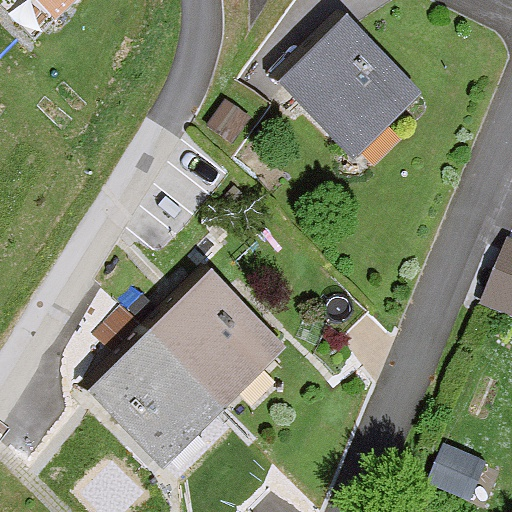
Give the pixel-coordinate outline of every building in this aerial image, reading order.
[(80,0),(30,0),(56,25),(80,0)] [(419,98),(337,17),(272,82),(354,163),(419,98)] [(484,307),(511,317),(511,243),(508,242),(484,307)] [(284,351),(199,266),(139,326),(224,411),(284,351)] [(224,411),(139,326),(77,388),(162,472),(224,411)]
